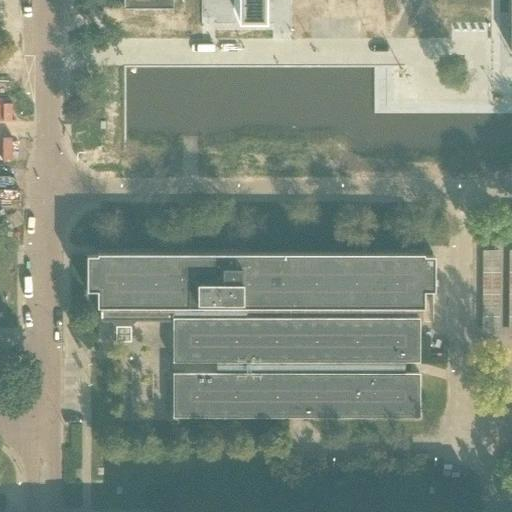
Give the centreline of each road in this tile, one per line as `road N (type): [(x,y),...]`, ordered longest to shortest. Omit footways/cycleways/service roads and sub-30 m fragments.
road 1 (unclassified): [(511,191),(39,192)]
road 2 (unclassified): [(40,428),(39,192)]
road 3 (unclassified): [(39,192),(38,0)]
